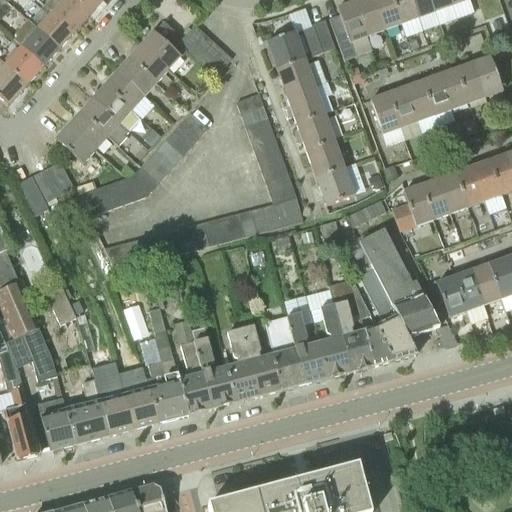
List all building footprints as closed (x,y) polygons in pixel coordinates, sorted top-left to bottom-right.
[(92,16),(73,0),(54,0),(47,9),(74,35),(92,16)] [(73,0),(92,16),(106,0),(73,0)] [(383,33),(371,0),(367,0),(354,5),(367,39),(383,33)] [(401,27),(390,0),(371,0),(383,33),(401,27)] [(419,20),(410,0),(390,0),(401,27),(419,20)] [(434,15),(428,0),(410,0),(419,20),(434,15)] [(451,9),(448,0),(428,0),(434,15),(451,9)] [(468,0),(448,0),(451,9),(469,2),(468,0)] [(367,39),(354,5),(337,11),(339,18),(328,22),(338,49),(367,39)] [(48,40),(60,51),(74,35),(47,9),(32,25),(38,31),(48,40)] [(60,51),(48,40),(38,31),(32,25),(28,22),(15,36),(16,37),(13,41),(21,49),(43,69),(60,51)] [(498,22),(490,25),(493,33),(501,30),(498,22)] [(141,48),(167,73),(180,59),(166,46),(176,36),(163,24),(153,35),(153,34),(141,48)] [(276,73),(304,63),(334,52),(324,24),(266,45),(276,73)] [(188,55),(204,37),(195,28),(178,46),(188,55)] [(275,37),(277,41),(294,35),(292,30),(275,37)] [(197,63),(213,45),(204,37),(188,55),(197,63)] [(205,71),(222,53),(213,45),(197,63),(205,71)] [(128,61),(155,86),(167,73),(141,48),(128,61)] [(43,69),(21,49),(5,66),(28,87),(43,69)] [(222,53),(205,71),(215,80),(231,62),(222,53)] [(472,66),(485,100),(502,94),(490,60),(472,66)] [(116,75),(144,99),(155,86),(128,61),(116,75)] [(313,89),(304,63),(276,73),(285,99),(313,89)] [(28,87),(5,66),(0,72),(0,101),(8,109),(28,87)] [(455,72),(468,106),(485,100),(472,66),(455,72)] [(357,69),(348,72),(353,87),(362,84),(357,69)] [(440,78),(452,112),(468,106),(455,72),(440,78)] [(144,99),(116,75),(104,88),(131,113),(144,99)] [(422,84),(434,119),(452,112),(440,78),(422,84)] [(404,90),(417,125),(434,119),(422,84),(404,90)] [(131,113),(104,88),(92,101),(128,134),(140,121),(131,113)] [(323,116),(313,89),(285,99),(295,126),(323,116)] [(388,96),(400,131),(417,125),(404,90),(388,96)] [(400,131),(388,96),(370,103),(382,137),(400,131)] [(240,117),(262,109),(258,97),(236,105),(240,117)] [(81,114),(108,139),(118,148),(130,135),(128,134),(92,101),(81,114)] [(244,128),(266,120),(262,109),(240,117),(244,128)] [(68,128),(95,153),(108,139),(81,114),(68,128)] [(181,125),(199,141),(207,132),(189,116),(181,125)] [(295,126),(305,153),(333,143),(323,116),(295,126)] [(249,140),(270,132),(266,120),(244,128),(249,140)] [(199,141),(181,125),(173,134),(191,150),(199,141)] [(95,153),(68,128),(56,142),(83,167),(95,153)] [(253,151),(274,143),(270,132),(249,140),(253,151)] [(191,150),(173,134),(164,143),(182,159),(191,150)] [(182,159),(164,143),(157,152),(175,168),(182,159)] [(256,162),(278,154),(274,143),(253,151),(256,162)] [(343,170),(333,143),(305,153),(315,180),(343,170)] [(345,166),(354,163),(347,144),(339,147),(345,166)] [(175,168),(157,152),(148,161),(166,177),(175,168)] [(261,173),(282,166),(278,154),(256,162),(261,173)] [(511,193),(511,176),(505,157),(489,163),(501,198),(511,193)] [(166,177),(148,161),(140,170),(158,186),(166,177)] [(501,198),(489,163),(471,169),(484,204),(501,198)] [(60,165),(51,170),(65,197),(74,192),(60,165)] [(265,185),(286,177),(282,166),(261,173),(265,185)] [(393,168),(384,171),(387,180),(396,177),(393,168)] [(484,204),(471,169),(454,175),(467,210),(484,204)] [(65,197),(51,170),(41,174),(55,202),(65,197)] [(158,186),(140,170),(132,179),(150,195),(158,186)] [(343,170),(315,180),(325,208),(353,198),(343,170)] [(55,202),(41,174),(32,179),(46,207),(55,202)] [(467,210),(454,175),(437,182),(450,216),(467,210)] [(269,197),(290,189),(286,177),(265,185),(269,197)] [(378,177),(367,180),(372,193),(382,189),(378,177)] [(46,207),(32,179),(14,188),(28,216),(46,207)] [(150,195),(132,179),(132,180),(126,182),(134,204),(146,200),(150,195)] [(134,204),(126,182),(115,185),(123,208),(134,204)] [(450,216),(437,182),(420,188),(432,222),(450,216)] [(76,190),(79,198),(96,192),(93,184),(76,190)] [(123,208),(115,185),(104,189),(112,212),(123,208)] [(432,222),(420,188),(403,194),(408,207),(392,213),(400,234),(432,222)] [(112,212),(104,189),(92,194),(100,216),(112,212)] [(273,209),(295,202),(290,189),(269,197),(273,207),(273,209)] [(100,216),(92,194),(78,199),(89,220),(100,216)] [(295,202),(273,209),(279,231),(303,225),(295,202)] [(353,229),(385,214),(380,203),(348,218),(353,229)] [(279,231),(273,209),(273,207),(261,210),(267,234),(279,231)] [(267,234),(261,210),(250,214),(256,237),(267,234)] [(256,237),(250,214),(238,217),(244,240),(256,237)] [(244,240),(238,217),(226,220),(232,243),(244,240)] [(215,223),(221,245),(232,243),(226,220),(215,223)] [(203,226),(209,249),(221,245),(215,223),(203,226)] [(325,251),(341,247),(335,224),(319,228),(325,251)] [(191,229),(197,251),(209,249),(203,226),(191,229)] [(180,232),(186,254),(197,251),(191,229),(180,232)] [(0,307),(14,341),(23,338),(39,332),(5,254),(8,253),(0,232),(0,307)] [(168,235),(174,257),(186,254),(180,232),(168,235)] [(369,267),(380,289),(408,341),(439,330),(414,284),(410,286),(381,232),(357,246),(369,267)] [(310,233),(300,236),(303,247),(313,244),(310,233)] [(157,238),(163,260),(174,257),(168,235),(157,238)] [(146,241),(152,263),(163,260),(157,238),(146,241)] [(287,238),(273,242),(277,256),(290,252),(287,238)] [(134,244),(140,266),(152,263),(146,241),(134,244)] [(122,247),(128,269),(140,266),(134,244),(122,247)] [(128,269),(122,247),(104,252),(114,273),(128,269)] [(261,253),(250,256),(252,267),(264,264),(261,253)] [(511,297),(511,281),(505,261),(488,267),(500,302),(511,297)] [(376,332),(393,364),(417,358),(408,341),(380,289),(369,267),(354,275),(379,321),(372,324),(376,332)] [(500,302),(488,267),(471,274),(483,308),(500,302)] [(483,308),(471,274),(453,280),(466,314),(483,308)] [(466,314),(453,280),(436,286),(448,320),(466,314)] [(365,334),(363,327),(353,330),(352,327),(361,322),(351,289),(349,284),(327,289),(328,292),(332,309),(351,375),(375,369),(364,335),(365,335),(365,334)] [(355,287),(351,289),(361,322),(369,318),(355,287)] [(60,327),(76,319),(61,289),(56,292),(58,295),(47,300),(60,327)] [(351,375),(332,309),(328,292),(305,298),(309,313),(319,311),(319,313),(326,337),(329,339),(330,343),(319,347),(328,381),(351,375)] [(83,314),(78,303),(70,307),(75,317),(83,314)] [(187,418),(179,383),(160,312),(150,315),(162,363),(161,364),(167,388),(150,392),(159,426),(187,418)] [(238,325),(240,333),(253,330),(249,316),(236,319),(238,325)] [(328,381),(319,347),(306,350),(304,346),(306,342),(299,318),(287,321),(305,387),(328,381)] [(305,387),(287,321),(264,327),(272,359),(281,394),(305,387)] [(191,333),(188,322),(174,326),(187,374),(191,377),(191,380),(179,383),(187,418),(211,412),(191,333)] [(375,332),(375,331),(372,324),(363,327),(365,334),(365,335),(364,335),(375,369),(393,364),(376,332),(375,332)] [(231,327),(233,335),(240,333),(238,325),(231,327)] [(207,342),(204,330),(191,333),(211,412),(235,406),(225,371),(213,374),(212,371),(214,368),(207,342)] [(281,394),(272,359),(259,362),(258,358),(260,355),(253,330),(240,333),(258,400),(281,394)] [(39,332),(23,338),(33,364),(38,384),(57,380),(53,362),(39,332)] [(258,400),(240,333),(233,335),(226,337),(233,362),(237,365),(238,368),(225,371),(235,406),(258,400)] [(8,355),(9,355),(15,371),(33,364),(23,338),(15,341),(4,345),(8,355)] [(0,371),(6,393),(9,393),(14,410),(4,413),(17,463),(40,457),(21,387),(9,355),(8,355),(0,356),(0,371)] [(159,426),(150,392),(147,381),(135,383),(131,382),(124,359),(114,361),(123,399),(133,433),(159,426)] [(133,433),(123,399),(111,402),(103,371),(92,373),(94,382),(109,439),(133,433)] [(109,439),(94,382),(81,386),(85,403),(63,408),(74,448),(109,439)] [(38,409),(50,455),(74,448),(63,408),(62,402),(38,409)] [(369,511),(358,468),(207,508),(208,511),(369,511)] [(132,495),(137,511),(164,511),(160,493),(154,489),(132,495)] [(110,511),(137,511),(132,495),(108,501),(110,511)] [(110,511),(108,501),(82,508),(83,511),(110,511)]
